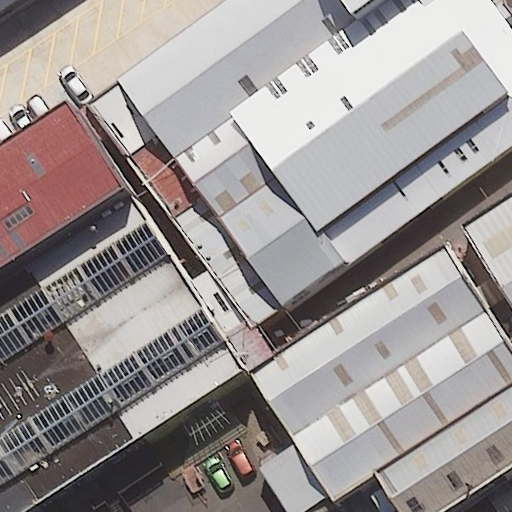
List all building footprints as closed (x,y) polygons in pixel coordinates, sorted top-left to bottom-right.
[(0,0),(0,31),(47,0),(0,0)] [(283,305),(511,155),(511,0),(269,0),(139,85),(283,305)] [(0,289),(137,201),(74,105),(0,153),(0,289)] [(511,196),(457,233),(511,316),(511,196)] [(0,511),(30,511),(244,373),(144,220),(0,313),(0,511)] [(511,382),(511,344),(444,240),(246,369),(332,500),(366,478),(511,382)] [(449,511),(511,471),(511,382),(366,478),(388,511),(449,511)]
